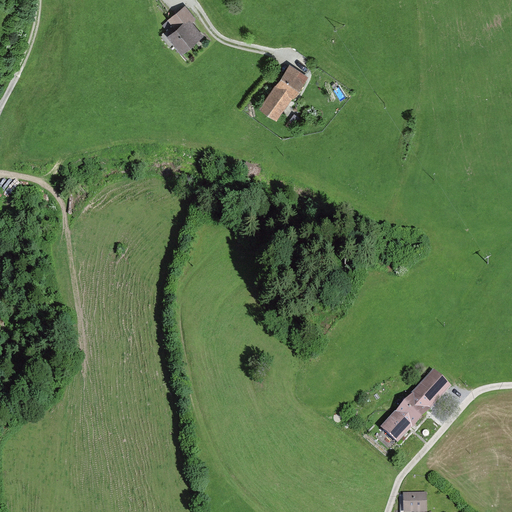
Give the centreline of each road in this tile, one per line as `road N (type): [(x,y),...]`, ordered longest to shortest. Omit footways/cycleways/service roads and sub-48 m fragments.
road 1 (track): [(0,173),(43,184),(61,205),(84,372)]
road 2 (unclassified): [(511,390),(465,399),(426,437),(388,511)]
road 3 (track): [(190,0),(225,41),(299,61)]
